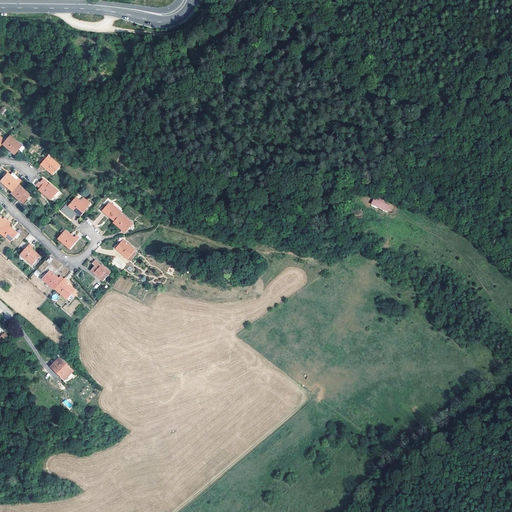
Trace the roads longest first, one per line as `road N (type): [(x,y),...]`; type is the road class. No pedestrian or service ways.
road 1 (secondary): [(0,5),(166,17),(187,0)]
road 2 (residential): [(0,196),(65,257),(86,253),(90,232)]
